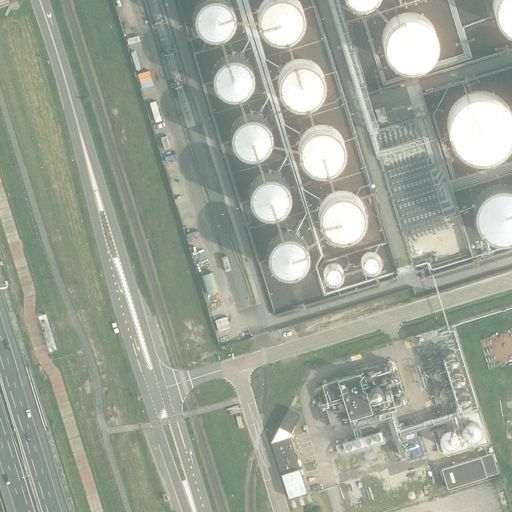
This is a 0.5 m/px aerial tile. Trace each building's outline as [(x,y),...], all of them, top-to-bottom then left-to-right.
[(197,19),(199,25),(202,31),(207,35),(213,37),(219,37),(226,35),(231,32),(234,26),(236,20),(236,14),(233,8),(229,3),(223,0),(210,0),(205,2),(201,7),(198,13),(197,19)] [(264,30),(270,36),(278,40),(286,42),(295,40),(303,36),(309,29),(312,21),(313,12),(310,4),(307,0),(263,0),(261,5),(259,13),(260,22),(264,30)] [(497,23),(503,29),(511,33),(511,0),(494,0),(493,6),(494,15),(497,23)] [(387,57),(393,63),(401,68),(410,69),(418,67),(426,63),(432,56),(435,48),(436,39),(434,31),(429,23),(421,18),(413,15),(404,16),(396,19),(389,24),(384,32),(382,40),(383,49),(387,57)] [(286,96),(292,103),(300,107),(309,108),(318,107),(326,102),(331,96),(335,87),(335,78),(333,70),(328,63),(321,57),(312,55),(304,55),(295,58),(288,64),(284,71),(282,80),(283,88),(286,96)] [(217,78),(218,85),(222,90),(227,94),(233,96),(240,96),(246,94),(251,90),(254,84),(256,78),(255,72),(252,66),(248,62),(242,59),(236,58),(230,59),(225,62),(220,66),(218,72),(217,78)] [(453,144),(460,151),(470,155),(480,155),(490,153),(498,148),(505,140),(509,131),(509,121),(507,111),(502,102),(494,96),(484,92),(474,91),(464,94),(456,99),(449,107),(446,116),(445,126),(447,136),(453,144)] [(234,139),(236,145),(239,151),(244,155),(250,157),(256,157),(262,155),(268,152),(271,146),(273,140),(273,134),(270,128),(266,123),(261,120),(254,119),(248,120),(242,122),(238,127),(235,133),(234,139)] [(304,164),(310,170),(318,174),(327,175),(336,174),(344,169),(349,163),(353,155),(353,146),(351,137),(346,130),(339,125),(331,122),(322,122),(313,125),(306,131),(302,138),(300,147),(301,155),(304,164)] [(253,198),(254,204),(257,209),(262,214),(268,216),(275,216),(281,214),(286,210),(289,205),(291,199),(291,193),(289,187),(284,182),(279,179),(273,177),(266,178),(261,181),(256,186),(253,191),(253,198)] [(325,228),(331,234),(339,239),(348,240),(357,238),(364,234),(370,227),(374,219),(374,210),(372,202),(367,194),(360,189),(351,186),(342,187),(334,190),(327,195),(322,203),(320,211),(321,220),(325,228)] [(478,229),(484,235),(492,239),(501,240),(509,239),(511,237),(511,189),(504,187),(495,187),(487,190),(480,196),(475,203),(473,212),(474,221),(478,229)] [(272,256),(273,262),(276,268),(281,272),(287,274),(294,274),(300,272),(305,268),(309,263),(310,257),(310,251),(308,245),(304,240),(298,237),(292,236),(285,236),(280,239),(275,244),(272,250),(272,256)] [(364,264),(365,267),(366,270),(369,272),(371,273),(374,273),(377,272),(380,270),(381,268),(382,265),(382,262),(381,259),(379,257),(376,256),(373,255),(371,255),(368,257),(366,259),(364,262),(364,264)] [(327,276),(328,279),(329,282),(331,284),(334,285),(337,285),(340,284),(342,282),(344,280),(345,277),(345,274),(344,271),(342,269),(339,267),(336,267),(333,267),(331,268),(329,271),(327,273),(327,276)] [(203,274),(208,294),(219,291),(213,271),(203,274)] [(218,330),(230,327),(227,317),(216,319),(218,330)] [(462,361),(462,360),(462,358),(460,355),(458,354),(456,353),(455,353),(453,353),(452,354),(449,355),(448,357),(447,360),(448,363),(449,365),(452,367),(454,368),(457,367),(460,366),(461,364),(462,361)] [(468,380),(468,377),(466,375),(464,373),(461,372),(458,373),(456,374),(454,377),(453,380),(454,383),(456,385),(458,387),(461,387),(464,387),(466,385),(468,383),(468,380)] [(328,405),(343,400),(349,420),(372,413),(359,373),(322,384),(328,405)] [(398,394),(398,391),(396,388),(395,387),(393,386),(391,386),(388,386),(386,387),(385,389),(384,390),(383,393),(383,396),(385,399),(386,400),(387,401),(390,401),(393,401),(396,399),(397,397),(398,394)] [(475,400),(474,398),(473,395),(471,394),(469,393),(466,394),(464,395),(462,397),(461,400),(462,402),(463,404),(465,406),(468,407),(471,406),(473,405),(474,403),(475,400)] [(300,414),(288,408),(279,427),(290,433),(300,414)] [(361,447),(377,439),(373,432),(357,440),(361,447)] [(290,436),(271,442),(280,474),(300,468),(290,436)] [(487,477),(480,456),(441,469),(447,489),(487,477)]
